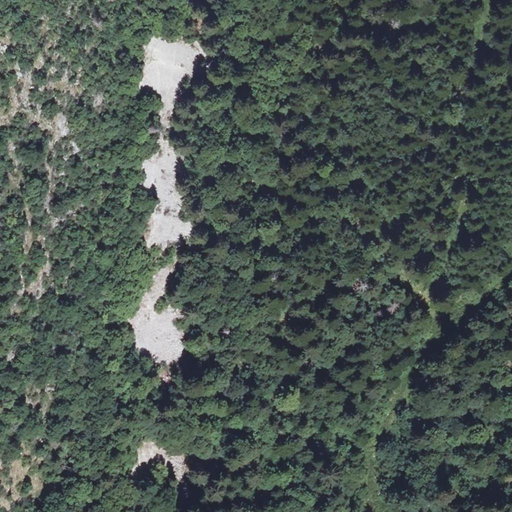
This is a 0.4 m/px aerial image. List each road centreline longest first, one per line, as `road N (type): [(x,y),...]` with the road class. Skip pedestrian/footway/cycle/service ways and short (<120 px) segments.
road 1 (track): [(483,0),(456,122),(464,210),(428,302),(434,332)]
road 2 (track): [(511,267),(415,356),(376,439),(365,511)]
